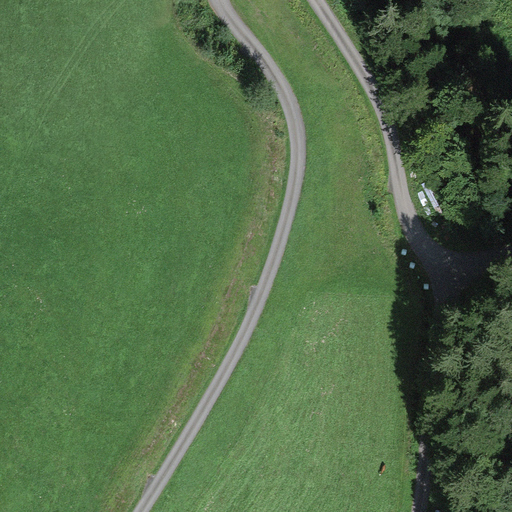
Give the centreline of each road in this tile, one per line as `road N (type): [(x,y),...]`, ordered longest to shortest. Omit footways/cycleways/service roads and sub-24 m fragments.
road 1 (track): [(219,0),(287,99),(297,161),(293,195),(256,312),(141,511)]
road 2 (track): [(511,256),(452,266),(420,243),(387,120),(317,0)]
road 3 (track): [(452,266),(427,395),(417,511)]
